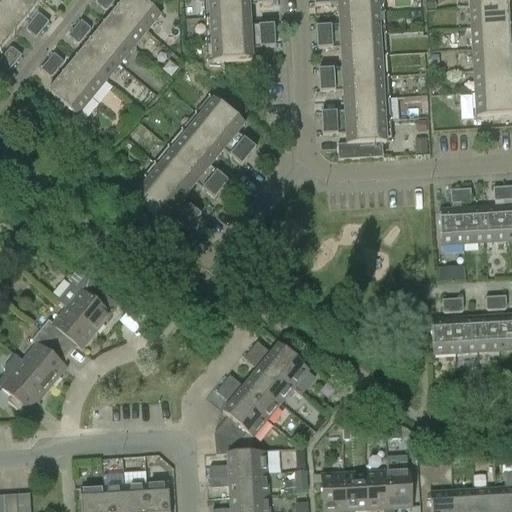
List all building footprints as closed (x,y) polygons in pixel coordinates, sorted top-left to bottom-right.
[(2,0),(0,0),(0,25),(13,36),(27,20),(2,0)] [(36,0),(2,0),(27,20),(40,3),(36,0)] [(111,5),(105,0),(98,0),(94,4),(104,12),(106,12),(111,5)] [(123,0),(116,9),(146,33),(160,16),(140,0),(123,0)] [(208,0),(209,20),(248,18),(248,7),(272,6),(271,0),(208,0)] [(338,17),(377,15),(376,0),(313,0),(314,8),(338,7),(338,17)] [(469,0),(470,9),(507,7),(506,0),(469,0)] [(507,7),(470,9),(471,31),(509,28),(507,7)] [(132,50),(146,33),(116,9),(103,26),(132,50)] [(316,40),(379,36),(377,15),(338,17),(339,28),(315,29),(316,40)] [(31,23),(41,31),(48,23),(39,16),(37,16),(31,23)] [(211,42),(274,38),(273,27),(249,28),(248,18),(209,20),(211,42)] [(74,30),(84,39),(89,32),(89,29),(80,22),(74,30)] [(41,31),(31,23),(26,29),(26,31),(35,39),(41,31)] [(0,25),(0,51),(13,36),(0,25)] [(132,50),(103,26),(89,43),(118,66),(132,50)] [(471,31),(472,52),(510,50),(509,28),(471,31)] [(84,39),(74,30),(68,38),(76,45),(79,45),(84,39)] [(341,60),(380,58),(379,36),(316,40),(316,51),(340,50),(341,60)] [(274,38),(211,42),(212,64),(251,62),(250,50),(274,49),(274,38)] [(104,83),(118,66),(89,43),(75,59),(104,83)] [(4,56),(14,65),(20,57),(12,50),(9,50),(4,56)] [(510,50),(472,52),(474,74),(511,71),(510,50)] [(14,65),(4,56),(0,60),(0,66),(8,73),(14,65)] [(47,63),(57,72),(62,66),(62,62),(53,56),(47,63)] [(439,65),(438,57),(430,57),(430,65),(439,65)] [(318,83),(381,79),(380,58),(341,60),(342,71),(317,72),(318,83)] [(91,100),(104,83),(75,59),(62,76),(91,100)] [(57,72),(47,63),(40,71),(49,78),(52,78),(57,72)] [(474,74),(475,95),(511,93),(511,87),(511,71),(474,74)] [(91,100),(62,76),(47,93),(76,117),(91,100)] [(344,103),(382,101),(381,79),(318,83),(319,94),(343,93),(344,103)] [(511,93),(475,95),(476,118),(511,115),(511,93)] [(321,126),(384,122),(382,101),(344,103),(344,114),(320,115),(321,126)] [(213,102),(199,119),(248,159),(255,150),(236,135),(244,126),(213,102)] [(186,136),(216,160),(222,152),(241,167),(248,159),(199,119),(186,136)] [(384,122),(321,126),(322,137),(345,136),(346,146),(336,147),(338,162),(382,160),(381,145),(385,145),(384,122)] [(417,124),(418,133),(426,133),(425,123),(417,124)] [(186,136),(172,153),(221,192),(228,184),(209,168),(216,160),(186,136)] [(426,154),(425,141),(415,141),(416,155),(426,154)] [(158,169),(188,194),(195,185),(214,201),(221,192),(172,153),(158,169)] [(158,169),(144,186),(193,226),(200,217),(182,202),(188,194),(158,169)] [(193,226),(144,186),(130,203),(160,228),(168,219),(186,234),(193,226)] [(511,188),(503,189),(503,203),(511,202),(511,201),(511,188)] [(503,203),(503,189),(493,190),(493,201),(495,203),(503,203)] [(470,191),(459,192),(461,205),(469,205),(471,203),(470,191)] [(452,206),(461,205),(459,192),(449,193),(450,204),(452,206)] [(482,210),(484,245),(506,243),(504,209),(482,210)] [(461,211),(463,246),(484,245),(482,210),(461,211)] [(463,246),(461,211),(438,213),(440,247),(463,246)] [(34,258),(42,247),(34,240),(26,251),(34,258)] [(464,270),(439,271),(440,285),(465,284),(464,270)] [(66,310),(96,335),(97,335),(96,334),(109,318),(110,319),(111,318),(110,317),(117,309),(118,309),(118,308),(84,280),(75,290),(70,286),(57,302),(66,310)] [(495,299),(496,312),(504,312),(506,310),(505,298),(495,299)] [(496,312),(495,299),(485,300),(485,311),(487,313),(496,312)] [(453,315),(452,301),(442,302),(442,314),(445,316),(453,315)] [(452,301),(453,315),(461,315),(462,312),(462,301),(452,301)] [(96,335),(66,310),(52,326),(48,323),(39,333),(65,354),(72,344),(82,353),(83,352),(82,351),(95,335),(96,336),(96,335)] [(511,317),(496,319),(498,353),(511,352),(511,317)] [(474,320),(476,354),(498,353),(496,319),(474,320)] [(453,321),(455,356),(476,354),(474,320),(453,321)] [(455,356),(453,321),(430,322),(432,357),(455,356)] [(65,354),(39,333),(31,343),(35,347),(22,363),(52,388),(53,388),(52,387),(65,372),(66,372),(67,371),(57,363),(65,354)] [(250,353),(294,389),(308,372),(278,347),(270,357),(256,345),(250,353)] [(250,382),(280,406),(294,389),(250,353),(243,361),(257,373),(250,382)] [(52,389),(52,388),(22,363),(14,357),(4,370),(4,376),(0,380),(0,390),(11,399),(7,404),(24,417),(35,404),(38,406),(39,405),(38,404),(51,388),(52,389)] [(222,387),(266,423),(280,406),(250,382),(243,390),(229,378),(222,387)] [(266,423),(222,387),(215,395),(230,406),(222,416),(227,420),(213,436),(240,445),(247,436),(252,440),(266,423)] [(333,412),(327,407),(323,412),(329,417),(333,412)] [(401,439),(400,433),(400,427),(388,428),(388,430),(388,440),(401,439)] [(350,442),(350,430),(342,430),(342,442),(350,442)] [(213,436),(215,458),(227,457),(227,469),(209,469),(210,480),(266,477),(265,454),(240,456),(240,445),(213,436)] [(303,453),(294,453),(295,474),(304,474),(303,453)] [(409,472),(386,473),(388,511),(394,511),(410,510),(410,511),(411,511),(409,472)] [(386,473),(365,474),(366,511),(393,511),(394,511),(388,511),(386,473)] [(366,511),(365,474),(343,476),(345,511),(366,511)] [(294,476),(294,495),(305,494),(304,476),(294,476)] [(345,511),(343,476),(320,477),(322,511),(345,511)] [(266,477),(210,480),(210,491),(228,490),(229,501),(268,498),(266,477)] [(146,487),(146,511),(169,511),(168,486),(146,487)] [(146,511),(146,487),(124,488),(125,511),(146,511)] [(125,511),(124,488),(102,490),(103,511),(125,511)] [(103,511),(102,490),(80,491),(80,511),(103,511)] [(511,511),(511,490),(495,491),(495,511),(511,511)] [(473,493),(474,511),(495,511),(495,491),(473,493)] [(452,494),(452,511),(474,511),(473,493),(452,494)] [(452,511),(452,494),(429,495),(430,511),(452,511)] [(29,511),(29,496),(16,497),(16,511),(29,511)] [(3,498),(3,511),(16,511),(16,497),(3,498)] [(268,511),(268,498),(229,501),(230,511),(220,511),(268,511)]
